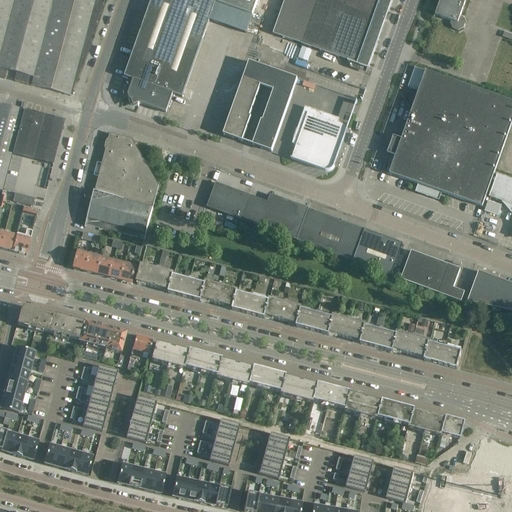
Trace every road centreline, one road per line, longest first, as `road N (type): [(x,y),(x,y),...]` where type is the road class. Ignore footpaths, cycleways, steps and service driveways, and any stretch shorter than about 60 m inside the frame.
road 1 (secondary): [(40,293),(511,421)]
road 2 (secondary): [(511,404),(43,279)]
road 3 (residential): [(343,200),(86,112)]
road 4 (residential): [(343,200),(414,0)]
road 5 (residential): [(511,265),(343,200)]
road 6 (residential): [(173,511),(0,466)]
road 7 (residential): [(43,279),(86,112)]
